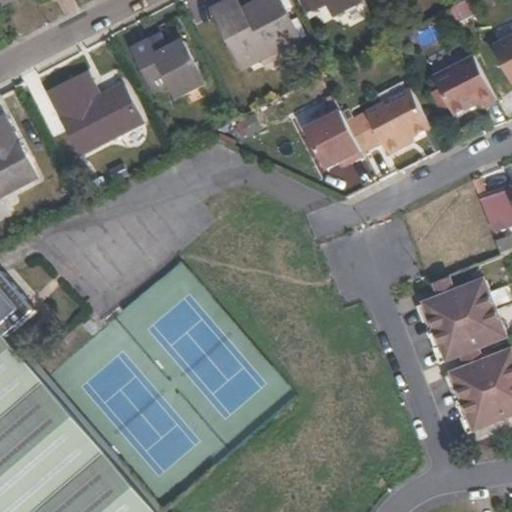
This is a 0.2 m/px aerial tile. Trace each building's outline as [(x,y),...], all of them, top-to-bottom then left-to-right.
[(235,13),(228,0),(213,8),(244,69),(301,40),(281,0),(259,0),(242,9),(235,13)] [(235,13),(242,9),(236,0),(227,0),(228,0),(235,13)] [(308,0),(315,12),(330,3),(338,16),(365,2),(363,0),(308,0)] [(161,52),(170,47),(163,34),(154,38),(161,52)] [(161,52),(154,38),(133,49),(157,93),(172,85),(179,99),(206,85),(183,41),(170,47),(161,52)] [(511,46),(498,53),(511,80),(511,46)] [(436,78),(456,116),(481,103),(484,108),(498,100),(476,57),(436,78)] [(102,96),(89,71),(49,92),(82,155),(144,124),(123,85),(102,96)] [(432,129),(412,90),(367,112),(382,142),(389,155),(405,147),(403,144),(412,139),(432,129)] [(347,122),(341,110),(306,128),(326,168),(347,157),(349,156),(352,162),(364,155),(362,152),(347,122)] [(347,122),(362,152),(382,142),(367,112),(347,122)] [(241,122),(249,138),(264,130),(256,115),(241,122)] [(0,197),(37,178),(6,117),(0,120),(0,197)] [(405,147),(414,142),(412,139),(403,144),(405,147)] [(511,226),(511,201),(508,189),(480,198),(494,233),(511,226)] [(425,303),(448,361),(508,337),(485,280),(425,303)] [(0,326),(19,310),(0,288),(0,326)] [(511,349),(453,373),(476,431),(511,416),(511,349)]
